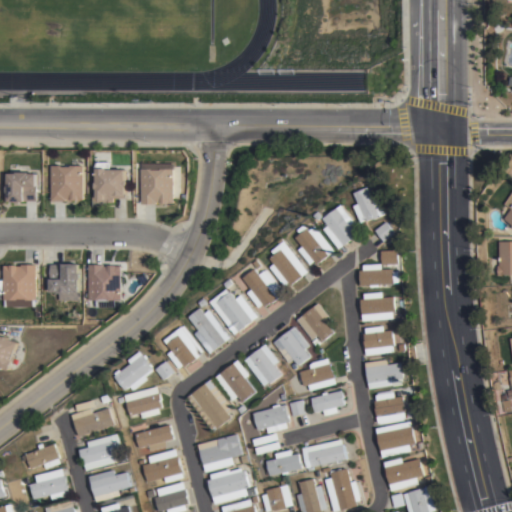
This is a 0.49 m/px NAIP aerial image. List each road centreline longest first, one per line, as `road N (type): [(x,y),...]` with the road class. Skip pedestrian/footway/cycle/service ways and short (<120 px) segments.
road 1 (tertiary): [(444,129),(0,126)]
road 2 (primary): [(444,129),(441,261),(455,369),(488,511)]
road 3 (residential): [(0,425),(132,327),(168,289),(211,190),(212,128)]
road 4 (residential): [(204,511),(176,395),(370,245)]
road 5 (residential): [(364,511),(382,507),(354,366),(346,263)]
road 6 (residential): [(189,251),(137,233),(0,233)]
road 7 (primary): [(449,0),(444,129)]
